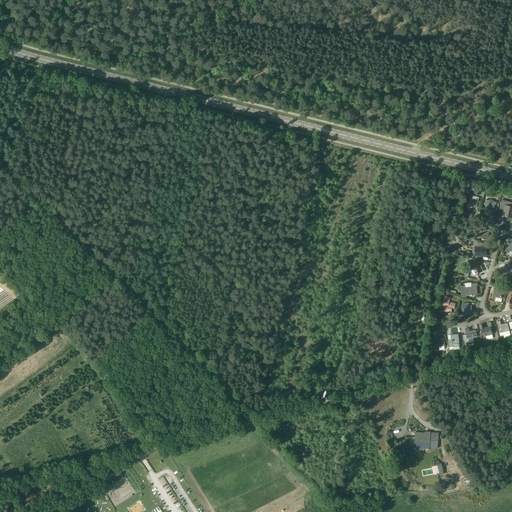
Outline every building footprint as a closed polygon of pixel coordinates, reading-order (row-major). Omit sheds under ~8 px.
[(476,207),(479,197),(469,195),(469,196),(468,196),(468,198),(467,198),(466,206),(469,207),(470,206),(476,207)] [(493,212),(495,201),(489,200),(486,199),(484,205),(487,206),(486,210),(493,212)] [(511,202),(502,200),(499,209),(505,210),(504,213),(506,213),(505,216),(511,217),(511,202)] [(490,228),(486,227),(482,226),(480,235),(488,236),(490,228)] [(486,247),(488,248),(489,243),(475,243),(475,250),(478,250),(478,255),(486,256),(486,247)] [(475,260),(469,262),(472,270),(474,269),(476,274),(483,271),(481,266),(478,267),(475,260)] [(511,265),(511,264),(511,261),(510,263),(509,261),(505,263),(506,266),(500,268),(501,271),(504,270),(506,275),(511,271),(511,265)] [(471,287),(465,288),(465,286),(461,286),(462,298),(467,299),(466,295),(470,295),(477,294),(476,286),(477,286),(477,283),(471,284),(471,287)] [(502,291),(494,289),(492,299),(495,299),(495,297),(501,298),(502,291)] [(455,304),(449,302),(450,297),(445,296),(444,299),(443,306),(446,306),(444,311),(451,312),(452,309),(454,309),(455,304)] [(472,305),(469,305),(470,303),(466,303),(463,303),(462,304),(461,313),(465,313),(465,311),(471,312),(472,305)] [(509,330),(507,323),(501,324),(500,320),(497,321),(500,336),(504,335),(504,338),(510,336),(509,330)] [(490,327),(486,328),(484,328),(483,324),(480,325),(482,335),(485,334),(485,336),(492,334),(490,327)] [(476,330),(469,331),(469,328),(465,329),(466,336),(467,339),(477,337),(477,335),(476,330)] [(458,334),(451,335),(452,340),(448,340),(448,346),(453,346),(459,345),(459,342),(458,334)] [(444,338),(436,339),(437,340),(433,340),(433,342),(431,342),(432,348),(433,350),(439,349),(439,346),(445,346),(444,338)] [(439,434),(425,433),(416,432),(416,437),(417,437),(416,446),(423,446),(423,449),(429,449),(429,444),(438,444),(439,434)]
